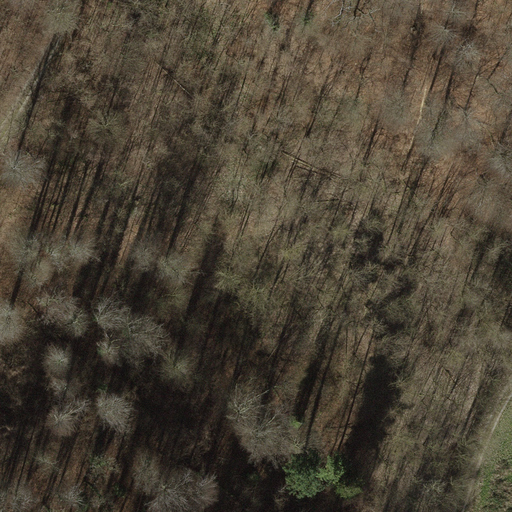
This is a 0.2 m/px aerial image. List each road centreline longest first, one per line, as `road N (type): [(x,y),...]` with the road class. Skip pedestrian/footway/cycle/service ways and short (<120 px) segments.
road 1 (track): [(0,146),(58,52),(78,0)]
road 2 (track): [(511,391),(461,511)]
